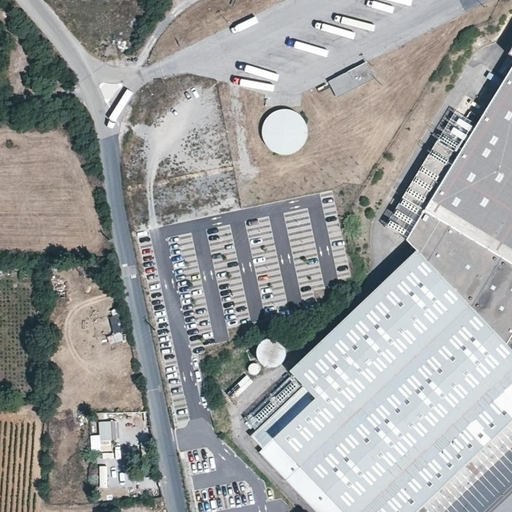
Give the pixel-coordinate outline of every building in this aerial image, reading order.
[(393,57),(410,48),(407,42),(390,51),(393,57)] [(328,80),(336,97),(375,78),(366,61),(328,80)] [(405,241),(416,249),(511,351),(511,62),(456,156),(434,143),(392,214),(413,227),(405,241)] [(271,153),(279,155),(287,154),(295,151),(300,146),(304,140),(306,132),(305,125),(302,118),(297,112),(290,109),(283,107),(275,108),(268,111),(262,117),(259,124),(258,133),(260,141),(264,148),(271,153)] [(370,156),(375,159),(386,143),(381,140),(370,156)] [(382,229),(405,241),(413,227),(392,214),(382,229)] [(301,385),(250,435),(260,446),(257,449),(316,511),(413,511),(511,418),(511,351),(416,249),(288,370),(301,385)] [(124,332),(120,315),(111,317),(115,334),(124,332)] [(110,317),(94,319),(97,338),(113,336),(110,317)] [(276,363),(282,362),(287,360),(290,356),(292,351),(292,346),(291,341),(287,337),(282,334),(276,333),(270,335),(266,339),(263,345),(263,351),(266,356),(270,361),(276,363)] [(252,365),(254,368),(258,370),(262,369),(264,365),(264,361),(261,358),(257,357),(254,359),(252,362),(252,365)] [(248,369),(228,388),(232,392),(235,390),(237,392),(254,375),(248,369)] [(270,395),(256,409),(260,414),(275,400),(270,395)] [(194,474),(207,471),(204,460),(198,462),(200,468),(193,470),(194,474)] [(100,495),(117,496),(117,473),(107,473),(107,465),(100,465),(100,495)]
